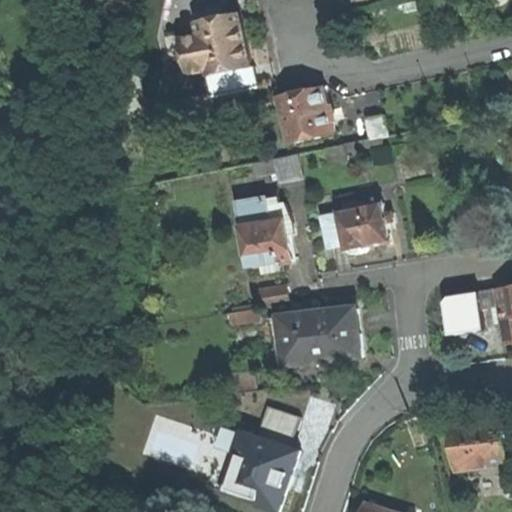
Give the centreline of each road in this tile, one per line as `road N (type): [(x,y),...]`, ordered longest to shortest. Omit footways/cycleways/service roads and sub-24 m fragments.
road 1 (residential): [(511,40),(347,76),(306,23)]
road 2 (residential): [(415,390),(364,423),(325,511)]
road 3 (residential): [(423,271),(409,295),(415,390)]
